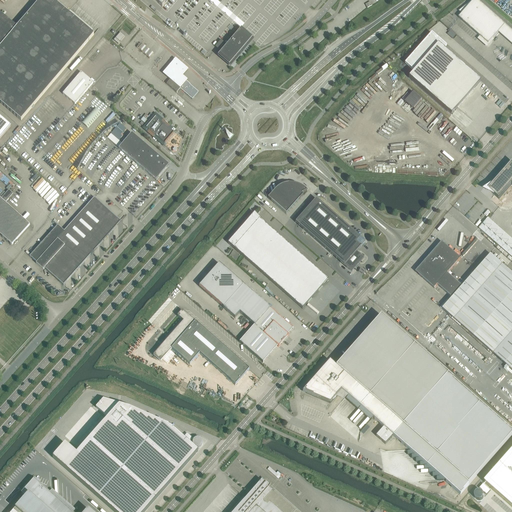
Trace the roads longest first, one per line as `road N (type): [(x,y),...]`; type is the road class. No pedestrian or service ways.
road 1 (secondary): [(0,432),(248,158)]
road 2 (unclassified): [(380,270),(166,511)]
road 3 (secondary): [(198,190),(0,412)]
road 4 (unclassified): [(59,315),(181,175)]
road 5 (secondary): [(413,0),(352,38),(289,93)]
road 6 (tertiary): [(229,88),(334,0)]
road 7 (unclassified): [(511,120),(422,222)]
